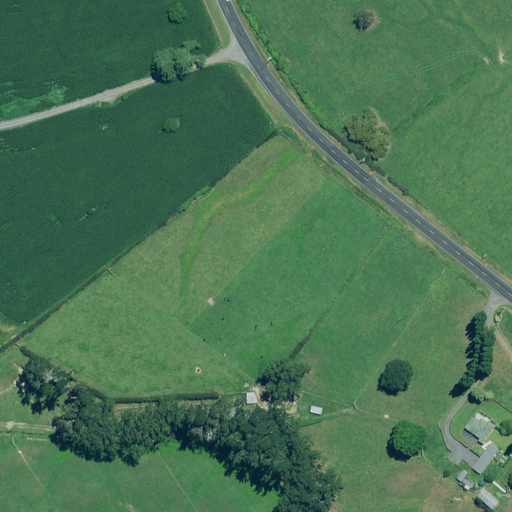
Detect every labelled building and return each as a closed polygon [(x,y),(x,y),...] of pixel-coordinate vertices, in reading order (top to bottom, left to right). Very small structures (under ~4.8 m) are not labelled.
[(258,403),(255,393),(247,395),(250,405),(258,403)] [(480,422),(474,417),(466,429),(480,439),(479,441),(483,444),(496,427),(489,422),(488,423),(482,419),(480,422)] [(493,459),(499,451),(499,450),(491,444),(473,469),(481,475),(492,459),(493,459)] [(503,454),(499,451),(493,459),(497,462),(503,454)] [(475,484),(465,479),(468,474),(463,471),(458,480),(462,482),(467,485),(465,488),(470,492),(475,484)] [(501,502),(485,488),(478,496),(494,510),(501,502)]
